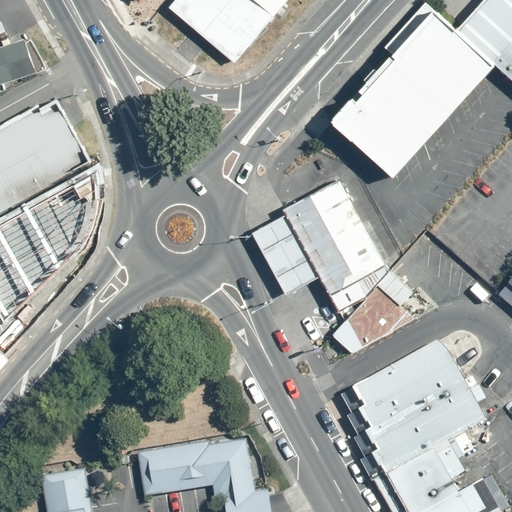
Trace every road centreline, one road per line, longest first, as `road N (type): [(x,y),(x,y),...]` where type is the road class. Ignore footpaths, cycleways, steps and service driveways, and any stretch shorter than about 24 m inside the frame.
road 1 (secondary): [(211,261),(351,511)]
road 2 (secondary): [(144,204),(53,0)]
road 3 (secondary): [(0,419),(119,288),(139,253)]
road 4 (secondary): [(104,21),(136,58),(181,86),(281,97)]
road 5 (secondary): [(104,21),(135,107),(185,188)]
road 6 (tertiary): [(281,97),(371,0)]
road 7 (tertiary): [(201,194),(281,97)]
